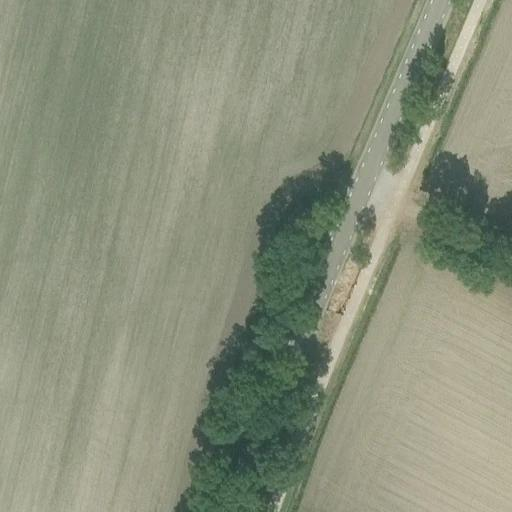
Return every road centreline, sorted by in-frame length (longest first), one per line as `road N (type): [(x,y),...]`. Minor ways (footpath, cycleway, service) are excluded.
road 1 (tertiary): [(235,511),(439,0)]
road 2 (track): [(395,200),(511,251)]
